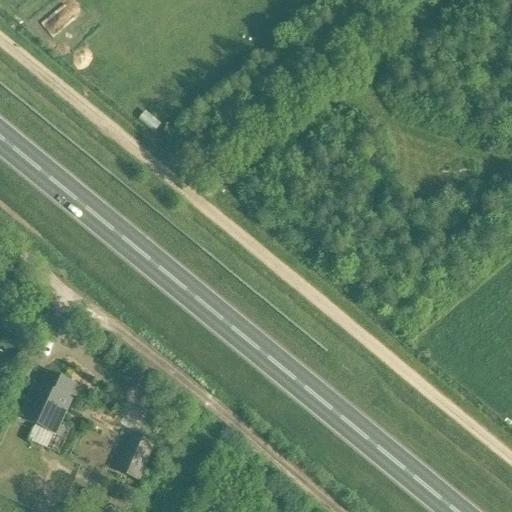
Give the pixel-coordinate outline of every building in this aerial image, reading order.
[(47,22),(55,34),(79,19),(71,7),(47,22)] [(78,389),(49,375),(36,404),(30,402),(20,424),(55,441),(78,389)] [(131,435),(115,474),(125,478),(138,483),(154,445),(140,439),(131,435)] [(98,449),(94,468),(115,472),(119,453),(98,449)] [(115,501),(130,508),(137,493),(122,486),(115,501)]
